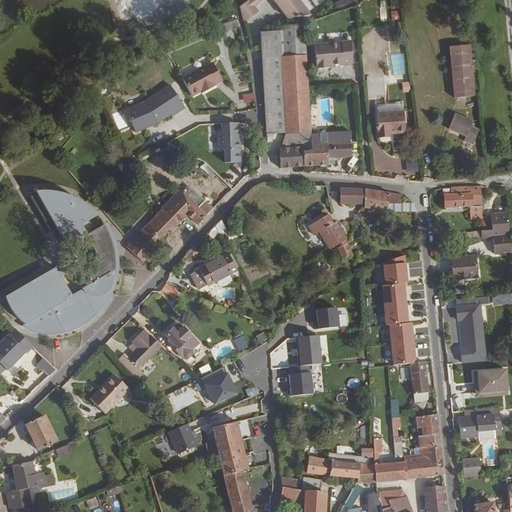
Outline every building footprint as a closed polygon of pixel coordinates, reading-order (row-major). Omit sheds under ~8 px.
[(254,6),(261,0),(273,0),(288,19),(310,15),(298,0),(248,0),(239,7),(244,22),(258,11),(254,6)] [(345,0),(344,0),(335,4),(338,12),(348,9),(345,0)] [(356,0),(345,0),(348,9),(358,5),(356,0)] [(226,31),(239,27),(237,20),(224,24),(226,31)] [(261,32),(267,134),(285,133),(310,132),(308,89),(305,24),(282,26),(282,31),(261,32)] [(314,45),(314,48),(316,66),(316,69),(329,68),(329,66),(352,64),(351,41),(341,42),(341,43),(314,45)] [(469,45),(449,47),(454,98),(475,96),(469,45)] [(212,62),(182,78),(192,96),(201,92),(201,94),(216,86),(215,84),(222,81),(212,62)] [(126,109),(135,132),(148,127),(147,126),(157,121),(158,123),(171,114),(172,116),(185,108),(170,85),(145,101),(126,109)] [(254,93),(244,94),(245,103),(255,102),(254,93)] [(376,114),(378,139),(389,137),(389,134),(389,131),(405,130),(403,112),(376,114)] [(455,115),(449,129),(466,135),(466,136),(469,127),(472,122),(455,115)] [(225,151),(225,162),(241,162),(240,122),(221,123),(221,129),(218,129),(218,146),(225,151)] [(478,131),(469,127),(466,136),(466,135),(464,141),(473,144),(478,131)] [(285,133),(279,149),(303,147),(304,152),(311,151),(310,135),(310,132),(285,133)] [(326,134),(320,134),(320,143),(326,143),(326,144),(350,143),(350,132),(326,133),(326,134)] [(304,152),(305,167),(328,165),(328,158),(351,156),(350,143),(326,144),(326,143),(320,143),(320,134),(310,135),(311,151),(304,152)] [(51,152),(45,144),(37,152),(44,159),(51,152)] [(279,149),(280,168),(305,167),(304,152),(303,147),(279,149)] [(408,177),(420,176),(418,159),(406,160),(408,177)] [(209,177),(215,171),(205,162),(199,168),(209,177)] [(451,196),(444,196),(445,207),(472,205),(472,207),(482,206),(481,203),(480,186),(460,186),(451,187),(451,196)] [(188,187),(183,192),(198,207),(203,202),(188,187)] [(340,204),(364,204),(364,189),(340,188),(340,204)] [(416,211),(413,204),(401,204),(403,195),(389,193),(364,189),(364,204),(364,208),(387,211),(416,211)] [(181,190),(154,217),(169,232),(187,214),(198,224),(206,214),(207,215),(213,209),(204,201),(203,202),(198,207),(183,192),(181,190)] [(29,327),(37,329),(51,330),(64,328),(77,323),(88,316),(98,307),(106,296),(112,284),(115,271),(116,257),(114,244),(109,231),(102,220),(86,227),(80,218),(93,210),(82,202),(70,196),(57,193),(43,192),(38,193),(67,244),(72,241),(78,241),(83,243),(87,247),(90,252),(90,257),(88,263),(84,267),(81,272),(79,278),(80,284),(82,287),(71,294),(55,266),(6,296),(8,304),(14,313),(22,321),(20,322),(29,327)] [(138,194),(130,201),(141,219),(147,212),(138,194)] [(481,231),(482,238),(493,237),(509,235),(507,214),(491,215),(493,231),(481,231)] [(328,215),(309,227),(314,235),(319,232),(329,249),(346,239),(335,221),(332,223),(328,215)] [(154,217),(127,247),(142,261),(169,232),(154,217)] [(215,226),(207,233),(212,238),(219,232),(215,226)] [(509,235),(493,237),(495,254),(511,253),(509,235)] [(347,243),(337,249),(341,259),(352,254),(347,243)] [(199,270),(191,274),(199,289),(207,285),(207,286),(237,270),(228,253),(198,269),(199,270)] [(477,278),(475,256),(451,259),(453,280),(477,278)] [(175,299),(179,292),(166,283),(161,290),(175,299)] [(456,306),(457,315),(461,315),(462,320),(465,345),(484,343),(480,304),(456,306)] [(181,325),(175,331),(177,333),(183,327),(181,325)] [(172,329),(165,335),(177,348),(175,350),(183,358),(187,359),(192,354),(192,350),(198,343),(183,327),(177,333),(175,331),(172,329)] [(124,354),(118,360),(138,379),(143,373),(139,369),(161,346),(144,329),(131,342),(133,343),(138,349),(133,353),(128,358),(124,354)] [(260,343),(267,340),(264,333),(256,336),(260,343)] [(8,334),(0,342),(0,373),(5,369),(7,371),(25,352),(8,334)] [(128,348),(133,353),(138,349),(133,343),(128,348)] [(50,376),(56,369),(43,358),(36,365),(50,376)] [(424,362),(410,364),(414,403),(426,402),(429,399),(424,362)] [(199,370),(204,376),(212,369),(207,363),(199,370)] [(322,395),(321,366),(290,367),(291,396),(322,395)] [(474,372),(474,381),(478,381),(479,393),(507,390),(505,369),(474,372)] [(9,382),(15,385),(19,377),(12,374),(9,382)] [(113,374),(90,399),(105,414),(129,390),(113,374)] [(242,379),(225,387),(233,404),(251,397),(242,379)] [(391,400),(392,417),(400,417),(399,399),(391,400)] [(31,422),(44,416),(38,404),(27,414),(31,422)] [(484,416),(458,418),(460,438),(478,436),(478,432),(495,430),(495,435),(502,434),(499,408),(493,409),(493,415),(484,416)] [(406,462),(408,479),(443,475),(437,414),(416,417),(417,427),(421,427),(422,436),(418,436),(420,458),(406,459),(406,462)] [(31,422),(26,425),(38,451),(57,442),(44,416),(31,422)] [(400,418),(392,418),(392,428),(397,428),(400,428),(400,418)] [(237,422),(212,428),(218,450),(224,476),(242,470),(249,469),(237,422)] [(187,425),(169,432),(178,453),(196,446),(187,425)] [(393,437),(395,463),(403,462),(401,436),(398,437),(393,437)] [(408,479),(406,462),(403,462),(395,463),(378,465),(378,453),(381,453),(381,439),(373,439),(374,465),(375,481),(376,483),(408,479)] [(485,443),(486,463),(494,462),(493,442),(485,443)] [(68,445),(56,450),(59,456),(70,452),(69,449),(68,445)] [(361,449),(361,458),(373,457),(372,449),(361,449)] [(309,457),(307,473),(329,476),(358,478),(360,464),(361,457),(328,453),(328,460),(309,457)] [(479,458),(462,459),(463,477),(481,475),(479,458)] [(31,462),(12,465),(17,491),(7,492),(10,509),(13,508),(31,504),(28,488),(36,487),(45,485),(43,476),(34,478),(31,462)] [(356,483),(344,503),(348,505),(351,505),(353,502),(354,503),(364,483),(375,481),(374,465),(360,464),(358,478),(357,483),(356,483)] [(242,470),(224,476),(232,508),(232,510),(252,506),(252,505),(242,470)] [(55,485),(53,474),(43,476),(45,485),(45,487),(55,485)] [(281,478),(281,488),(300,490),(301,481),(281,478)] [(303,478),(302,490),(304,491),(320,493),(322,481),(303,478)] [(121,486),(111,490),(113,496),(122,492),(121,486)] [(447,507),(444,486),(424,488),(425,508),(447,507)] [(300,490),(281,488),(280,499),(304,503),(304,491),(302,490),(300,490)] [(378,493),(381,509),(390,507),(388,500),(406,496),(402,490),(378,492),(378,493)] [(326,511),(326,495),(320,493),(304,491),(304,503),(303,511),(326,511)] [(345,511),(381,511),(381,509),(378,493),(377,493),(368,494),(368,511),(361,511),(361,508),(346,510),(345,511)] [(411,511),(406,496),(388,500),(390,507),(393,506),(394,511),(411,511)] [(99,506),(95,497),(87,501),(91,509),(99,506)] [(474,506),(474,511),(494,511),(493,503),(474,506)]
